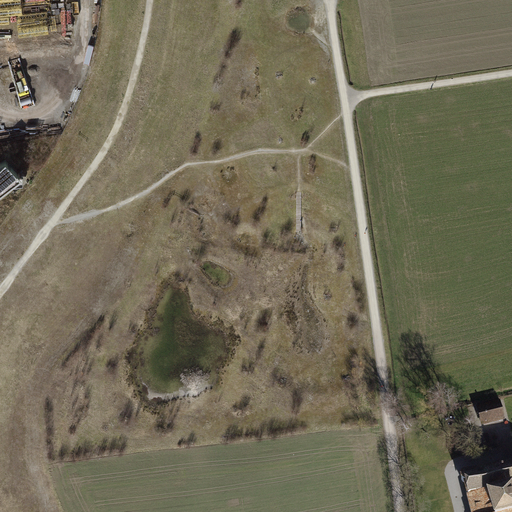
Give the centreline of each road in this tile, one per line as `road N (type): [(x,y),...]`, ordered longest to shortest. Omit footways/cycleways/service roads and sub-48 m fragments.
road 1 (track): [(332,0),(399,511)]
road 2 (track): [(150,0),(113,138),(0,293)]
road 3 (track): [(53,220),(107,210),(184,165),(259,150),(320,152),(357,175)]
road 4 (track): [(363,217),(299,184),(298,150),(273,96),(277,60),(337,29)]
road 5 (track): [(347,95),(511,73)]
road 6 (track): [(299,184),(229,208),(207,163)]
